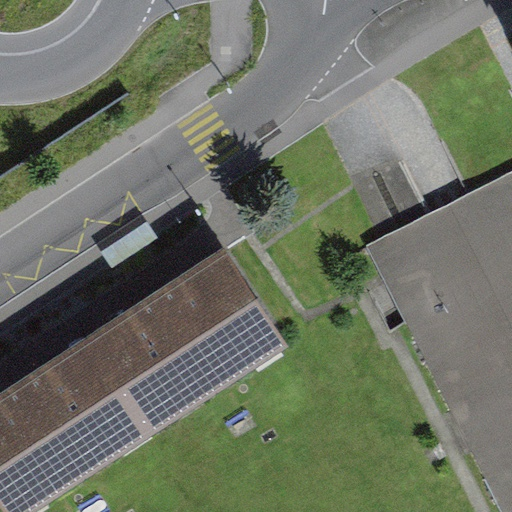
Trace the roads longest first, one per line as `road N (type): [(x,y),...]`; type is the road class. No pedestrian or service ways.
road 1 (residential): [(0,280),(248,110),(298,58),(328,0)]
road 2 (secondary): [(0,79),(67,68),(100,44),(124,9)]
